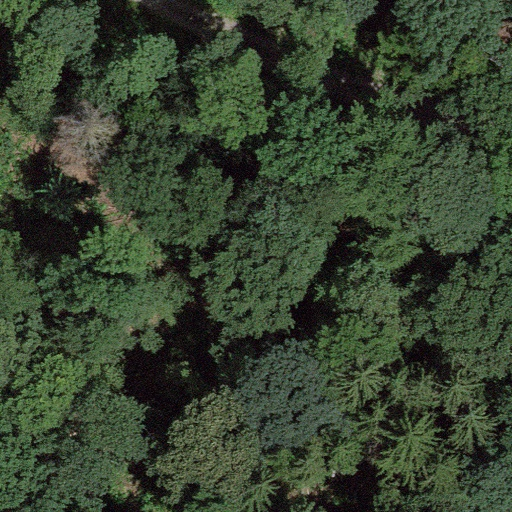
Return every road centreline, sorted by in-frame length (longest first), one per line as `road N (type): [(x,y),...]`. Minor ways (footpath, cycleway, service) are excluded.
road 1 (track): [(511,126),(411,110),(279,57)]
road 2 (track): [(146,0),(279,57)]
